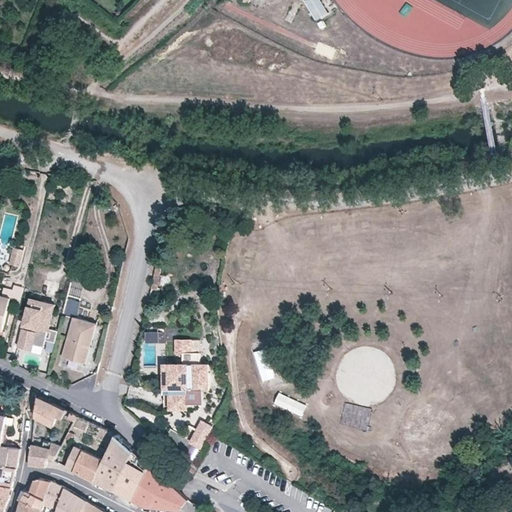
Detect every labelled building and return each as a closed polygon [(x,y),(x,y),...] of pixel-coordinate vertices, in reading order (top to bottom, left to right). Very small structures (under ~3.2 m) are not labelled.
[(331,10),(325,0),(308,0),(319,18),(331,10)] [(21,266),(25,250),(15,247),(10,264),(21,266)] [(0,330),(2,331),(11,298),(0,294),(0,330)] [(49,326),(55,302),(30,296),(18,345),(31,348),(32,342),(42,345),(44,345),(46,338),(49,326)] [(70,298),(67,310),(76,313),(79,300),(70,298)] [(64,358),(87,363),(97,323),(74,317),(64,358)] [(55,341),(58,329),(51,327),(48,339),(55,341)] [(160,340),(160,330),(147,330),(147,340),(156,340),(160,340)] [(191,348),(191,335),(175,336),(176,349),(183,349),(191,348)] [(42,345),(32,342),(31,348),(31,350),(40,352),(42,345)] [(210,392),(209,359),(200,359),(200,348),(191,348),(183,349),(183,360),(178,360),(178,372),(164,372),(165,376),(166,410),(189,409),(189,404),(196,403),(202,398),(201,392),(210,392)] [(265,348),(254,352),(264,381),(275,377),(265,348)] [(178,372),(178,360),(164,361),(164,372),(178,372)] [(341,374),(340,403),(386,404),(387,372),(372,372),(372,362),(346,362),(346,374),(341,374)] [(361,416),(365,409),(339,395),(331,411),(348,419),(352,411),(361,416)] [(62,418),(66,410),(40,397),(37,416),(54,426),(59,416),(62,418)] [(0,464),(8,467),(9,467),(11,447),(3,446),(8,416),(0,413),(0,464)] [(75,421),(78,416),(74,414),(71,413),(69,418),(75,421)] [(191,442),(201,447),(212,426),(206,422),(203,429),(199,427),(191,442)] [(177,450),(185,437),(173,430),(165,444),(177,450)] [(76,434),(70,431),(66,438),(72,441),(76,434)] [(134,500),(152,466),(151,466),(117,435),(105,459),(95,481),(117,492),(134,500)] [(44,447),(33,444),(32,445),(30,460),(49,460),(49,458),(56,460),(62,446),(54,443),(45,441),(44,447)] [(67,466),(95,481),(105,459),(77,446),(73,453),(71,458),(67,466)] [(9,467),(18,468),(22,448),(21,448),(11,447),(9,467)] [(0,484),(13,487),(18,468),(9,467),(8,467),(0,464),(0,484)] [(181,510),(189,500),(152,466),(134,500),(146,507),(181,510)] [(47,499),(53,481),(41,478),(37,480),(32,492),(47,499)] [(60,508),(67,488),(67,487),(53,481),(47,499),(46,504),(60,508)] [(0,495),(10,499),(10,498),(13,487),(0,484),(0,495)] [(83,511),(88,501),(67,488),(60,508),(58,511),(83,511)] [(44,508),(46,504),(47,499),(32,492),(24,490),(21,498),(23,499),(44,508)] [(0,511),(5,511),(10,499),(0,495),(0,511)] [(43,511),(44,508),(23,499),(19,511),(43,511)] [(106,511),(88,501),(83,511),(106,511)]
